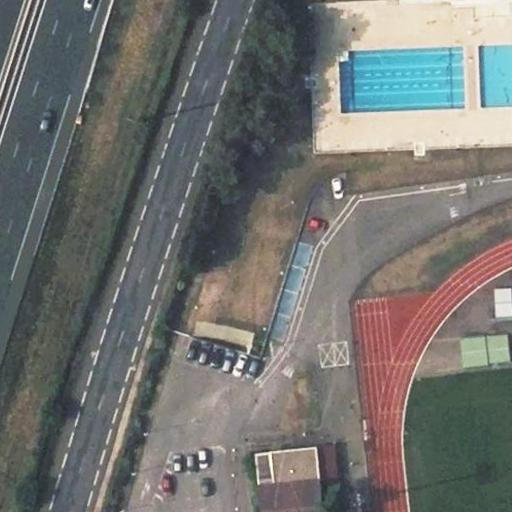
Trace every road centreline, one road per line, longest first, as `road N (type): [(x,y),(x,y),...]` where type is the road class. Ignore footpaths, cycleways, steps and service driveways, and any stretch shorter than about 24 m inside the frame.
road 1 (secondary): [(235,0),(69,511)]
road 2 (motorway): [(0,232),(74,0)]
